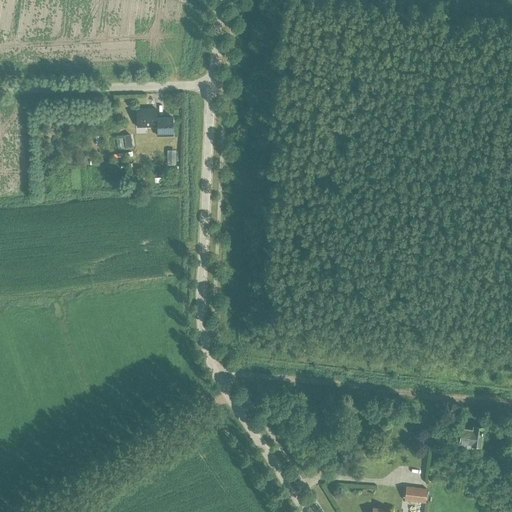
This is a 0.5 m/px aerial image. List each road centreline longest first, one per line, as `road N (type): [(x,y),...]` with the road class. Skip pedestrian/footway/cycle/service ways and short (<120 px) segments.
road 1 (residential): [(305,511),(207,356),(199,302),(211,85)]
road 2 (track): [(511,406),(243,373),(217,377)]
road 3 (track): [(45,511),(227,394)]
road 4 (residential): [(211,85),(0,91)]
